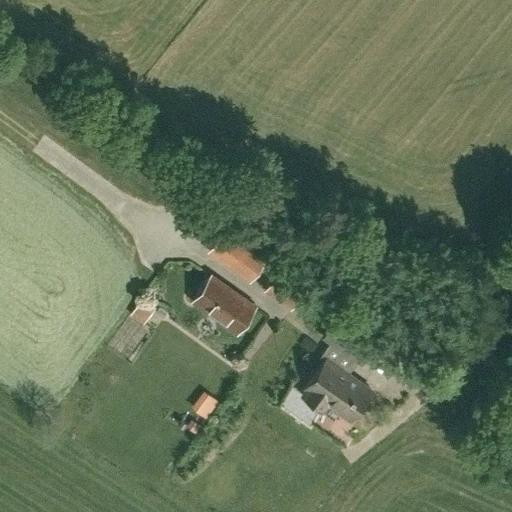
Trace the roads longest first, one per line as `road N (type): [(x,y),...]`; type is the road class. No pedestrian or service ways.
road 1 (track): [(0,118),(157,216),(373,238),(502,275)]
road 2 (track): [(348,460),(415,403),(502,275)]
